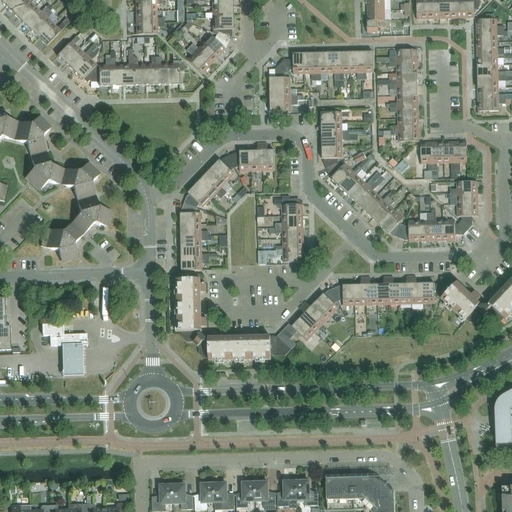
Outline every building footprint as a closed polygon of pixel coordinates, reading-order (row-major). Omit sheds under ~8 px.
[(11,0),(5,7),(13,15),(27,0),(11,0)] [(27,0),(13,15),(21,23),(36,8),(31,4),(34,0),(27,0)] [(135,1),(136,13),(156,12),(156,5),(163,5),(163,0),(135,1)] [(367,1),(367,2),(367,12),(385,11),(384,0),(367,1)] [(416,0),(417,20),(428,20),(427,0),(416,0)] [(427,0),(428,20),(440,20),(439,0),(427,0)] [(439,0),(440,20),(451,20),(450,0),(439,0)] [(450,0),(451,20),(463,19),(462,0),(450,0)] [(462,0),(463,19),(474,19),(473,0),(462,0)] [(36,8),(21,23),(30,31),(49,11),(45,7),(40,13),(36,8)] [(205,14),(205,19),(212,19),(233,18),(233,7),(212,8),(212,14),(205,14)] [(49,11),(30,31),(38,39),(52,24),(47,19),(52,14),(50,12),(49,11)] [(367,12),(368,21),(368,22),(368,23),(385,22),(385,21),(385,11),(367,12)] [(136,13),(136,24),(164,23),(164,19),(156,19),(156,12),(136,13)] [(216,35),(229,40),(232,34),(231,30),(233,30),(233,18),(212,19),(213,31),(217,31),(217,33),(216,35)] [(497,27),(496,20),(494,20),(485,21),(476,21),(476,32),(504,32),(504,27),(497,27)] [(368,23),(368,22),(367,22),(367,34),(390,33),(390,21),(385,21),(385,22),(368,23)] [(52,24),(38,39),(46,47),(66,27),(62,23),(57,28),(52,24)] [(136,36),(157,35),(157,28),(164,28),(164,23),(136,24),(136,36)] [(181,30),(176,35),(180,39),(184,34),(181,30)] [(504,37),(504,32),(476,32),(476,44),(497,43),(497,37),(504,37)] [(224,49),(227,46),(229,40),(216,35),(216,37),(214,39),(210,36),(202,45),(217,59),(225,50),(224,49)] [(65,65),(80,50),(75,45),(80,40),(76,37),(57,57),(65,65)] [(497,50),(497,43),(476,44),(477,55),(504,55),(504,50),(497,50)] [(192,44),(189,48),(209,67),(217,59),(202,45),(198,49),(192,44)] [(191,56),(186,61),(201,75),(209,67),(189,48),(186,51),(191,56)] [(80,50),(65,65),(74,73),(93,53),(89,49),(84,55),(80,50)] [(377,64),(389,63),(417,63),(417,51),(396,51),(396,58),(376,59),(377,64)] [(93,53),(74,73),(82,81),(83,80),(87,84),(89,81),(91,83),(93,83),(99,83),(99,67),(98,67),(96,66),(91,61),(96,56),(93,53)] [(350,53),(339,54),(339,81),(344,81),(344,74),(350,74),(350,53)] [(357,81),(362,81),(361,53),(350,53),(350,74),(357,74),(357,81)] [(373,73),(373,53),(361,53),(362,81),(367,81),(367,73),(373,73)] [(282,63),(279,65),(288,73),(290,71),(293,71),(293,75),(305,75),(304,54),(293,55),(293,60),(284,61),(282,63)] [(312,82),(316,82),(316,54),(304,54),(305,75),(311,75),(312,82)] [(321,75),(328,74),(327,54),(316,54),(316,82),(321,82),(321,75)] [(339,54),(327,54),(328,74),(334,74),(334,81),(339,81),(339,54)] [(504,59),(504,55),(477,55),(477,67),(497,66),(497,59),(504,59)] [(156,86),(155,58),(151,58),(151,65),(144,66),(145,86),(156,86)] [(167,86),(167,65),(160,65),(160,58),(155,58),(156,86),(167,86)] [(111,87),(110,59),(105,59),(105,66),(99,67),(99,83),(99,87),(111,87)] [(122,87),(121,66),(115,66),(115,59),(110,59),(111,87),(122,87)] [(133,86),(133,59),(128,59),(128,66),(121,66),(122,87),(133,86)] [(145,86),(144,66),(138,66),(137,59),(133,59),(133,86),(145,86)] [(397,68),(397,74),(417,74),(417,63),(389,63),(389,68),(397,68)] [(183,65),(167,65),(167,86),(179,85),(179,72),(183,72),(187,68),(183,65)] [(288,73),(279,65),(275,70),(275,79),(269,79),(270,91),(290,90),(290,79),(286,79),(286,75),(288,73)] [(498,73),(497,66),(477,67),(477,78),(505,77),(505,73),(498,73)] [(390,81),(390,86),(418,85),(417,74),(397,74),(389,75),(389,81),(390,81)] [(505,82),(505,77),(477,78),(477,89),(498,89),(498,82),(505,82)] [(397,91),(397,97),(418,97),(418,85),(390,86),(390,91),(397,91)] [(498,96),(498,89),(477,89),(478,101),(506,100),(505,95),(498,96)] [(290,90),(270,91),(270,102),(298,101),(298,97),(290,97),(290,90)] [(390,104),(390,109),(418,108),(418,97),(397,97),(397,104),(390,104)] [(506,105),(506,100),(478,101),(478,112),(499,112),(498,105),(506,105)] [(298,101),(270,102),(270,114),(291,113),(291,106),(298,106),(298,102),(298,101)] [(0,139),(1,138),(14,141),(18,122),(17,122),(6,119),(3,111),(2,107),(0,107),(0,139)] [(398,113),(398,120),(418,119),(418,108),(390,109),(390,114),(398,113)] [(321,114),(321,125),(342,125),(341,118),(349,118),(349,113),(321,114)] [(372,115),(363,115),(363,124),(372,124),(372,115)] [(18,122),(14,141),(26,144),(30,157),(46,152),(42,139),(43,137),(49,131),(49,130),(51,129),(52,127),(40,116),(37,119),(31,125),(20,123),(18,122)] [(391,127),(391,132),(419,131),(418,119),(398,120),(398,127),(391,127)] [(321,125),(321,137),(349,136),(361,136),(361,131),(342,132),(342,125),(321,125)] [(398,143),(419,142),(419,131),(391,132),(391,136),(398,136),(398,143)] [(321,137),(322,148),(342,148),(342,141),(349,141),(349,136),(321,137)] [(455,143),(444,144),(444,164),(451,164),(451,171),(455,171),(455,143)] [(466,143),(455,143),(455,171),(460,171),(460,164),(467,163),(467,160),(467,146),(467,143),(466,143)] [(258,152),(251,152),(251,172),(263,172),(262,144),(257,144),(258,152)] [(267,144),(262,144),(263,172),(274,172),(274,151),(267,151),(267,144)] [(425,144),(421,144),(421,164),(421,165),(428,165),(428,172),(433,172),(432,144),(425,144)] [(444,144),(432,144),(433,172),(438,172),(437,164),(444,164),(444,144)] [(324,164),(324,165),(326,170),(339,164),(338,162),(338,159),(342,159),(342,148),(322,148),(322,160),(323,160),(324,164)] [(28,176),(25,179),(39,192),(42,189),(48,183),(56,185),(58,185),(60,186),(64,170),(62,169),(60,169),(52,167),(50,165),(46,152),(30,157),(34,169),(28,176)] [(235,154),(230,156),(235,169),(237,168),(240,168),(240,173),(251,172),(251,152),(239,152),(239,154),(235,154)] [(363,154),(354,159),(356,164),(366,159),(363,154)] [(230,156),(224,159),(221,162),(220,161),(212,169),(226,183),(234,175),(231,172),(233,170),(235,169),(230,156)] [(392,160),(389,164),(394,168),(398,164),(392,160)] [(404,162),(396,170),(402,176),(410,167),(404,162)] [(64,170),(60,186),(62,186),(65,187),(73,189),(77,201),(95,196),(92,183),(98,177),(101,174),(89,163),(87,164),(86,165),(86,166),(80,172),(77,173),(69,171),(66,170),(64,170)] [(326,170),(329,175),(329,176),(332,178),(330,180),(339,188),(353,173),(345,165),(342,168),(340,166),(339,164),(326,170)] [(358,167),(353,173),(339,188),(347,196),(361,181),(357,176),(362,171),(361,171),(358,167)] [(204,177),(228,200),(228,201),(233,196),(228,192),(227,193),(222,188),(226,183),(212,169),(204,177)] [(204,177),(196,186),(211,200),(215,195),(225,204),(228,200),(204,177)] [(380,177),(375,183),(378,186),(378,187),(384,181),(380,177)] [(366,185),(361,181),(347,196),(355,203),(375,183),(371,180),(366,185)] [(378,186),(375,183),(355,203),(364,211),(378,196),(373,192),(378,186)] [(450,190),(450,195),(478,194),(477,183),(457,183),(457,190),(450,190)] [(186,198),(186,199),(184,203),(197,209),(198,207),(199,205),(203,208),(211,200),(196,186),(188,194),(189,195),(186,198)] [(383,201),(378,196),(364,211),(372,219),(391,199),(395,195),(392,192),(383,201)] [(457,199),(457,206),(478,206),(478,194),(450,195),(450,199),(457,199)] [(80,214),(71,223),(83,235),(93,225),(95,225),(103,227),(105,227),(107,228),(108,228),(112,212),(107,211),(99,209),(95,196),(77,201),(80,214)] [(392,199),(391,199),(372,219),(380,227),(394,212),(390,207),(394,202),(397,199),(394,197),(392,199)] [(290,206),(290,200),(289,200),(274,200),(275,206),(282,206),(282,218),(303,217),(302,206),(290,206)] [(184,203),(182,210),(182,214),(180,214),(180,226),(201,225),(200,214),(196,214),(196,211),(197,209),(184,203)] [(468,231),(472,227),(472,226),(472,217),(478,217),(478,206),(457,206),(457,218),(462,218),(462,221),(460,223),(468,231)] [(403,220),(394,212),(380,227),(389,235),(390,234),(393,237),(399,239),(404,226),(402,225),(400,223),(403,220)] [(427,222),(420,222),(421,242),(432,242),(431,214),(426,214),(427,222)] [(432,214),(431,214),(432,242),(443,242),(443,221),(436,221),(436,214),(432,214)] [(303,217),(282,218),(282,224),(275,224),(275,229),(303,229),(303,217)] [(464,236),(464,235),(468,231),(460,223),(457,225),(454,225),(454,221),(443,221),(443,242),(455,242),(455,236),(464,236)] [(399,239),(404,241),(405,241),(409,241),(409,243),(421,242),(420,222),(408,222),(408,227),(406,227),(404,226),(399,239)] [(45,229),(40,247),(43,248),(47,249),(58,252),(60,259),(60,260),(62,264),(77,260),(76,255),(74,247),(74,244),(83,235),(71,223),(70,225),(62,233),(45,229)] [(180,226),(180,237),(208,237),(208,232),(201,232),(201,225),(180,226)] [(283,234),(283,240),(303,240),(303,229),(275,229),(269,229),(269,234),(283,234)] [(180,237),(181,249),(201,248),(201,241),(208,241),(208,237),(180,237)] [(276,252),(304,252),(303,240),(283,240),(283,247),(276,247),(276,252)] [(181,249),(181,260),(209,259),(209,260),(217,260),(217,255),(209,255),(201,255),(201,248),(181,249)] [(266,252),(258,252),(259,266),(266,266),(266,252)] [(304,252),(276,252),(276,257),(283,257),(283,263),(304,263),(304,252)] [(181,272),(202,271),(202,264),(209,264),(209,260),(209,259),(181,260),(181,272)] [(177,281),(178,333),(181,332),(181,334),(181,337),(187,343),(193,343),(199,348),(199,354),(204,359),(207,359),(209,359),(209,362),(271,361),(271,357),(272,357),(285,356),(295,346),(290,341),(289,341),(285,345),(277,337),(270,337),(252,338),(248,338),(243,338),(221,339),(217,339),(213,339),(206,339),(202,335),(201,328),(201,323),(201,319),(201,293),(200,289),(200,285),(200,281),(200,275),(196,275),(194,277),(193,275),(185,275),(183,277),(182,275),(177,276),(177,277),(177,281)] [(407,285),(400,285),(400,305),(412,305),(411,277),(406,277),(407,285)] [(416,277),(411,277),(412,305),(423,305),(423,284),(416,284),(416,277)] [(366,306),(365,278),(361,279),(361,286),(354,286),(355,306),(366,306)] [(377,306),(377,285),(370,286),(370,278),(365,278),(366,306),(377,306)] [(384,285),(377,285),(377,306),(389,306),(388,278),(384,278),(384,285)] [(393,278),(388,278),(389,306),(400,305),(400,285),(393,285),(393,278)] [(451,278),(440,278),(440,285),(441,290),(446,295),(443,299),(443,298),(441,300),(464,322),(466,320),(469,323),(477,323),(481,319),(489,318),(493,323),(500,322),(504,319),(506,321),(511,314),(511,280),(498,295),(495,298),(492,302),(487,306),(481,306),(477,302),(473,299),(470,296),(458,284),(451,278)] [(440,285),(434,285),(434,284),(423,284),(423,305),(435,305),(435,297),(441,297),(443,298),(443,299),(446,295),(441,290),(440,285)] [(339,287),(338,287),(333,289),(338,302),(340,301),(343,301),(343,307),(355,306),(354,286),(343,286),(343,287),(339,287)] [(333,289),(328,292),(327,292),(324,295),(316,303),(330,317),(338,309),(334,305),(336,303),(338,302),(333,289)] [(0,350),(11,351),(10,326),(6,326),(5,298),(0,298),(0,350)] [(306,303),(303,306),(323,325),(330,317),(316,303),(311,308),(306,303)] [(305,315),(300,319),(315,334),(323,325),(303,306),(299,310),(305,315)] [(315,334),(300,319),(292,328),(297,333),(307,342),(315,334)] [(63,330),(62,327),(62,325),(42,326),(42,330),(43,337),(50,337),(50,347),(60,347),(79,346),(79,344),(87,344),(86,335),(79,335),(63,335),(63,330)] [(289,325),(285,329),(293,337),(297,333),(292,328),(289,325)] [(289,341),(290,341),(293,337),(285,329),(281,333),(289,341)] [(285,345),(289,341),(281,333),(277,337),(285,345)] [(79,346),(60,347),(61,363),(62,381),(84,380),(84,363),(83,346),(79,346)] [(511,393),(503,398),(501,400),(500,401),(498,403),(497,405),(496,408),(496,410),(496,412),(497,445),(496,445),(497,451),(496,451),(496,452),(502,451),(502,452),(504,452),(504,451),(511,451),(511,393)] [(296,479),(284,480),(284,495),(277,495),(277,508),(289,507),(289,502),(297,501),(296,479)] [(318,507),(318,494),(309,494),(309,479),(296,479),(297,501),(304,501),(305,507),(318,507)] [(267,480),(255,481),(256,502),(263,502),(263,508),(276,508),(275,495),(268,496),(267,480)] [(364,511),(394,511),(394,492),(391,492),(390,491),(389,490),(389,489),(388,488),(387,487),(386,487),(386,486),(384,485),(382,483),(381,483),(379,482),(376,481),(375,481),(373,480),(372,480),(371,480),(369,480),(368,480),(326,481),(327,511),(328,511),(364,511)] [(214,482),(215,504),(215,511),(234,511),(234,497),(227,497),(226,481),(214,482)] [(256,502),(255,481),(243,481),(243,496),(236,497),(236,509),(248,509),(248,503),(256,502)] [(201,482),(202,498),(195,498),(195,511),(207,511),(207,504),(215,504),(214,482),(201,482)] [(161,499),(152,499),(152,511),(165,511),(166,505),(173,505),(173,483),(160,483),(161,499)] [(185,483),(173,483),(173,505),(181,505),(181,511),(193,510),(193,498),(186,498),(185,483)] [(511,511),(511,488),(502,488),(502,511),(511,511)]
